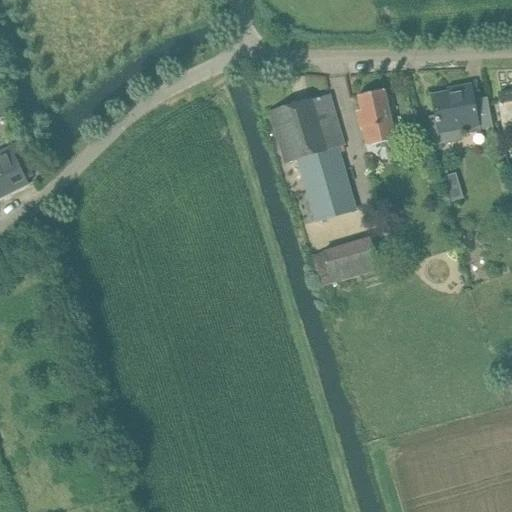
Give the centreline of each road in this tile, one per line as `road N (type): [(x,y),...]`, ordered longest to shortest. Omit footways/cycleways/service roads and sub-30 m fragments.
road 1 (unclassified): [(0,234),(141,105),(192,73),(250,55)]
road 2 (unclassified): [(250,55),(511,52)]
